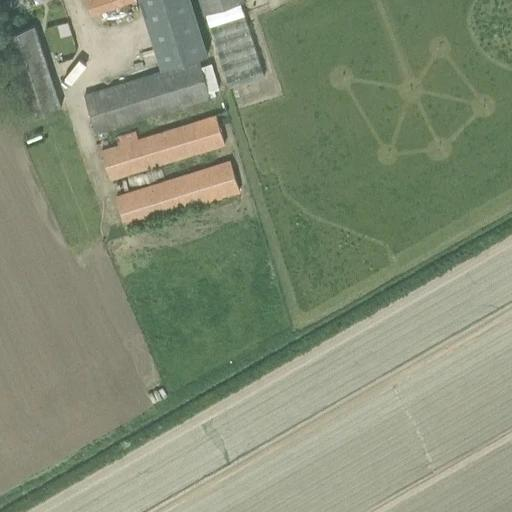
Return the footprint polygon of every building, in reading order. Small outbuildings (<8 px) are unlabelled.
[(85,0),(91,15),(110,8),(133,0),(85,0)] [(200,0),(204,13),(206,13),(245,0),(200,0)] [(4,35),(30,117),(62,107),(35,25),(4,35)] [(200,57),(85,93),(97,133),(212,97),(200,57)] [(102,149),(111,179),(227,144),(217,113),(138,137),(136,129),(117,135),(120,143),(102,149)] [(231,159),(117,195),(126,228),(241,192),(231,159)]
